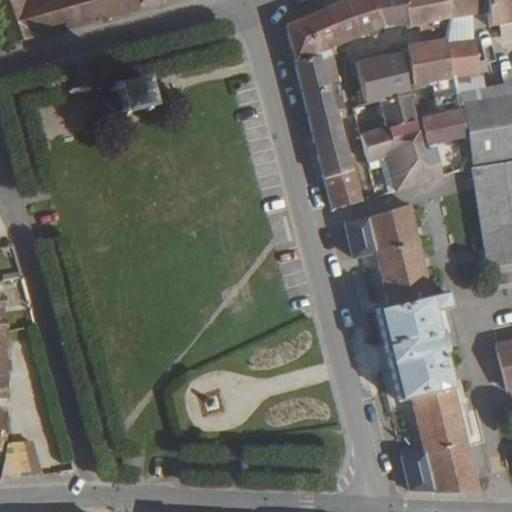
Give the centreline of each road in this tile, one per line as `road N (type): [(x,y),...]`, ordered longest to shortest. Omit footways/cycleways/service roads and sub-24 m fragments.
road 1 (unclassified): [(367,508),(366,463),(258,35),(234,0)]
road 2 (unclassified): [(0,158),(91,494)]
road 3 (residential): [(91,494),(367,508)]
road 4 (unclassified): [(0,55),(222,0)]
